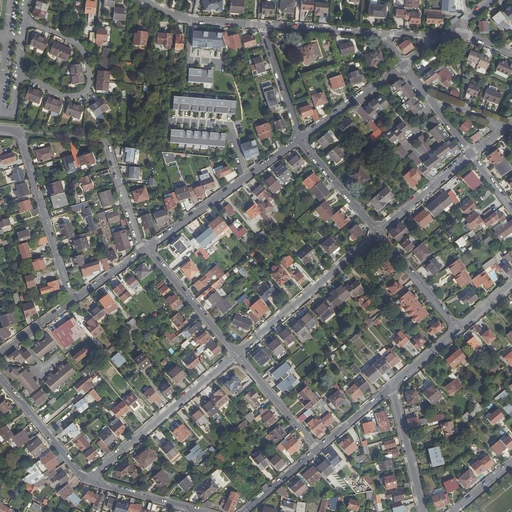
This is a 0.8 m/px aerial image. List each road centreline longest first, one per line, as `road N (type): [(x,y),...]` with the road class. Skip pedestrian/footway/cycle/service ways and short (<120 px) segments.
road 1 (residential): [(0,130),(19,132),(72,301)]
road 2 (residential): [(234,355),(88,480)]
road 3 (residential): [(378,232),(234,355)]
road 4 (tertiary): [(298,139),(147,247)]
road 5 (residential): [(234,355),(147,247)]
road 6 (tertiary): [(0,376),(88,480)]
road 7 (residential): [(425,511),(391,386)]
road 8 (tertiary): [(402,65),(298,139)]
road 9 (residential): [(317,450),(234,355)]
road 10 (residential): [(378,232),(457,328)]
road 11 (residential): [(298,139),(378,232)]
road 12 (residential): [(262,26),(194,21),(144,0)]
road 13 (residential): [(470,153),(378,232)]
